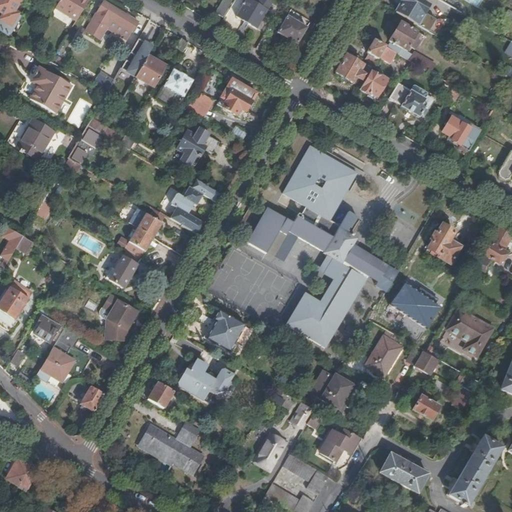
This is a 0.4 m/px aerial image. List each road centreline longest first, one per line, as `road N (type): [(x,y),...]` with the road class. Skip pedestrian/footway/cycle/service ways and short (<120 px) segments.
road 1 (residential): [(79,465),(299,90)]
road 2 (residential): [(511,215),(299,90)]
road 3 (residential): [(299,90),(145,0)]
road 4 (unclassified): [(327,511),(394,396)]
